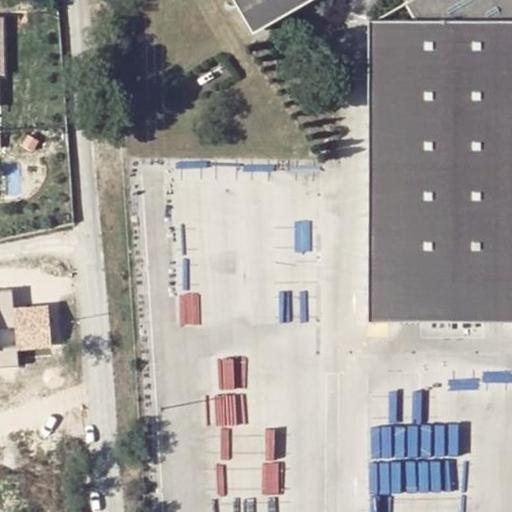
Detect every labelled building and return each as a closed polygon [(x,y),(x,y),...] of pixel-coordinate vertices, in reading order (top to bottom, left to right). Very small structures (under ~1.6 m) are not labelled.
[(224,0),(252,44),(300,13),(291,0),(224,0)] [(314,5),(311,0),(291,0),(300,13),(314,5)] [(511,319),(511,0),(410,0),(402,5),(416,22),(370,24),(371,320),(511,319)] [(402,5),(370,24),(416,22),(402,5)] [(0,365),(20,364),(19,348),(53,346),(50,302),(15,304),(15,287),(0,287),(0,365)]
